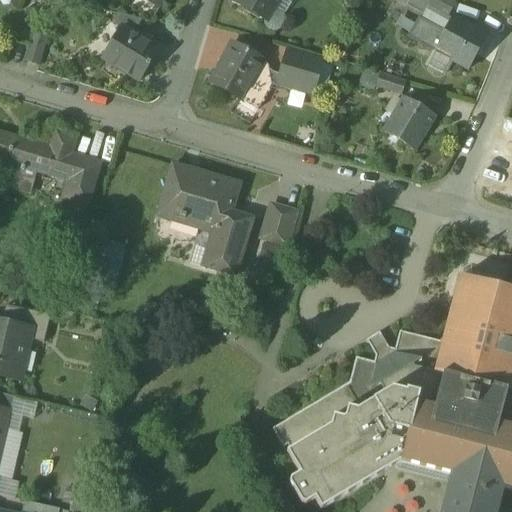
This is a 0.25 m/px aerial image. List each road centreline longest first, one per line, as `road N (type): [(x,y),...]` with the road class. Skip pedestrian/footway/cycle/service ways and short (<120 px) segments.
road 1 (residential): [(164,129),(451,210)]
road 2 (residential): [(0,79),(164,129)]
road 3 (residential): [(511,52),(451,210)]
road 4 (residential): [(164,129),(204,0)]
